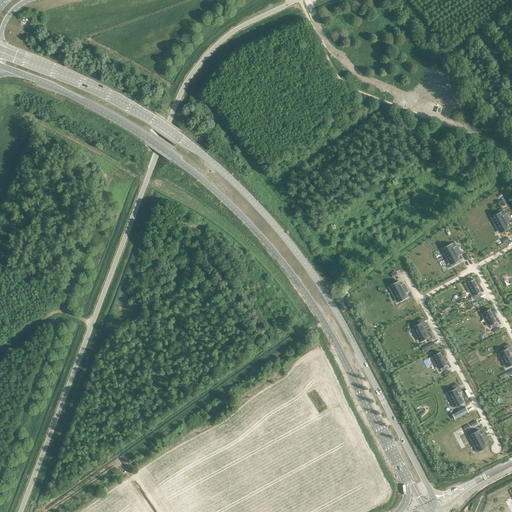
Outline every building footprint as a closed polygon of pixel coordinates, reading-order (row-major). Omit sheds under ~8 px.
[(493,216),(502,233),(510,228),(508,224),(510,223),(506,214),(503,216),(501,212),(493,216)] [(444,247),(452,264),(461,259),(459,255),(461,254),(457,246),(454,247),(452,243),(444,247)] [(399,301),(408,296),(406,292),(408,291),(403,282),(401,283),(399,279),(390,284),(399,301)] [(474,279),(468,282),(476,298),(483,294),(474,279)] [(490,308),(483,312),(492,327),(499,324),(490,308)] [(419,322),(413,325),(421,340),(429,336),(424,326),(426,325),(422,318),(418,320),(419,322)] [(506,349),(501,352),(508,366),(511,364),(511,354),(511,353),(511,351),(511,348),(509,344),(505,346),(506,349)] [(441,352),(434,355),(442,371),(449,367),(441,352)] [(454,389),(449,392),(457,407),(465,402),(459,393),(462,391),(458,384),(453,387),(454,389)] [(465,407),(452,414),(455,420),(468,413),(465,407)] [(479,430),(471,435),(480,451),(488,447),(486,443),(489,441),(484,433),(482,434),(479,430)]
